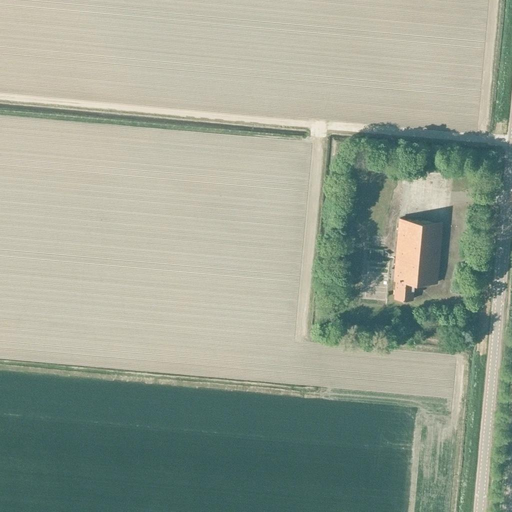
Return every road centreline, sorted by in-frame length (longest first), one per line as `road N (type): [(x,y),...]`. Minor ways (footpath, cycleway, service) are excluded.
road 1 (track): [(0,116),(308,143),(328,126),(511,141)]
road 2 (tertiary): [(478,511),(511,139)]
